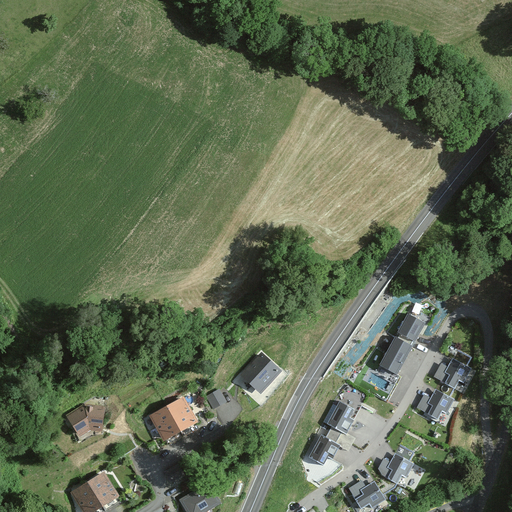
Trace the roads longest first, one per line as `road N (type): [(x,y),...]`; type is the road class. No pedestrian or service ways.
road 1 (primary): [(511,114),(322,360),(249,511)]
road 2 (residential): [(494,460),(485,417),(487,325),(469,308),(442,331),(379,441),(303,503)]
road 3 (residential): [(145,511),(159,500),(163,466),(231,413)]
